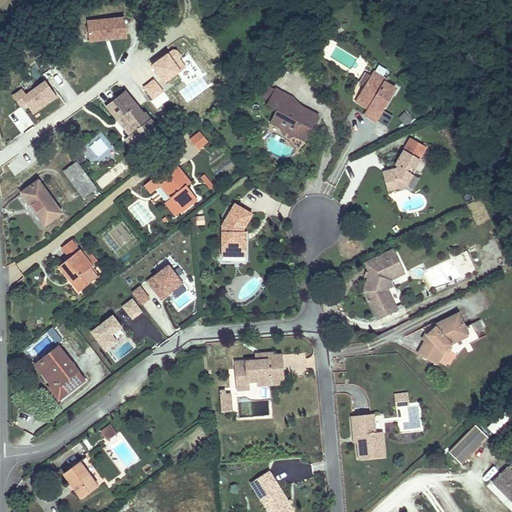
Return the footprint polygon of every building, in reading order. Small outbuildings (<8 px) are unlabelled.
[(126,19),(88,20),(88,43),(127,42),(126,19)] [(153,67),(139,79),(154,97),(168,85),(153,67)] [(45,81),(26,95),(22,89),(11,97),(24,114),(14,121),(21,131),(40,118),(37,114),(58,99),(45,81)] [(372,114),(371,118),(368,124),(378,129),(395,96),(372,84),(359,107),(372,114)] [(128,120),(147,145),(164,132),(156,122),(154,124),(131,94),(114,108),(125,123),(128,120)] [(295,109),(298,104),(283,97),(275,111),(285,117),(279,130),(289,135),(295,133),(301,136),(303,142),(311,146),(323,122),(308,113),(307,113),(306,114),(295,109)] [(298,105),(298,104),(295,109),(306,114),(307,113),(298,105)] [(357,111),(371,118),(372,114),(359,107),(357,111)] [(403,112),(399,120),(408,125),(413,118),(403,112)] [(132,141),(139,151),(147,145),(128,120),(125,123),(123,124),(135,139),(132,141)] [(295,133),(289,135),(290,136),(291,144),(295,146),(303,142),(301,136),(295,133)] [(212,147),(204,137),(194,145),(202,155),(212,147)] [(407,196),(413,183),(411,181),(414,176),(417,177),(423,167),(406,158),(399,172),(402,173),(397,181),(394,182),(395,186),(387,190),(391,202),(407,196)] [(175,168),(152,186),(159,195),(163,191),(174,203),(168,207),(179,220),(198,206),(187,192),(191,188),(175,168)] [(209,190),(215,186),(206,175),(201,179),(209,190)] [(106,199),(90,176),(77,184),(93,207),(106,199)] [(395,186),(394,182),(385,185),(387,190),(395,186)] [(417,185),(413,183),(407,196),(411,195),(417,185)] [(71,225),(49,191),(30,204),(52,237),(71,225)] [(253,245),(252,240),(252,237),(262,218),(242,209),(231,233),(232,261),(244,261),(244,258),(256,257),(256,245),(253,245)] [(463,280),(477,273),(467,252),(452,259),(463,280)] [(399,270),(407,266),(401,254),(376,267),(380,275),(373,297),(386,320),(404,311),(395,293),(398,283),(405,279),(399,270)] [(97,276),(84,259),(62,277),(81,301),(101,286),(95,278),(97,276)] [(161,302),(184,286),(169,266),(147,282),(161,302)] [(412,276),(407,266),(399,270),(405,279),(412,276)] [(141,287),(132,293),(141,307),(150,301),(141,287)] [(121,308),(132,322),(143,313),(132,299),(121,308)] [(476,336),(464,313),(441,325),(442,328),(438,334),(432,334),(429,339),(433,342),(425,355),(441,365),(447,354),(453,348),(476,336)] [(113,338),(123,330),(113,316),(89,334),(106,357),(120,347),(113,338)] [(52,328),(46,334),(58,346),(64,341),(52,328)] [(119,346),(128,341),(123,332),(114,337),(119,346)] [(84,387),(59,356),(41,370),(57,390),(49,397),(58,408),(84,387)] [(276,362),(262,363),(242,366),(244,387),(264,385),(269,385),(270,388),(290,386),(287,359),(280,360),(279,356),(275,357),(276,362)] [(264,385),(244,387),(246,396),(265,393),(264,385)] [(226,394),(228,410),(239,410),(238,398),(232,398),(231,393),(226,394)] [(379,416),(357,418),(359,437),(362,436),(365,461),(389,458),(386,434),(381,434),(379,416)] [(475,419),(456,439),(465,448),(468,445),(471,449),(488,432),(475,419)] [(118,439),(113,433),(104,440),(109,445),(118,439)] [(465,448),(456,439),(448,448),(460,459),(471,449),(468,445),(465,448)] [(511,469),(506,463),(491,477),(511,498),(511,469)] [(99,492),(80,466),(64,479),(82,503),(99,492)] [(296,511),(298,508),(276,474),(257,485),(273,511),(296,511)]
